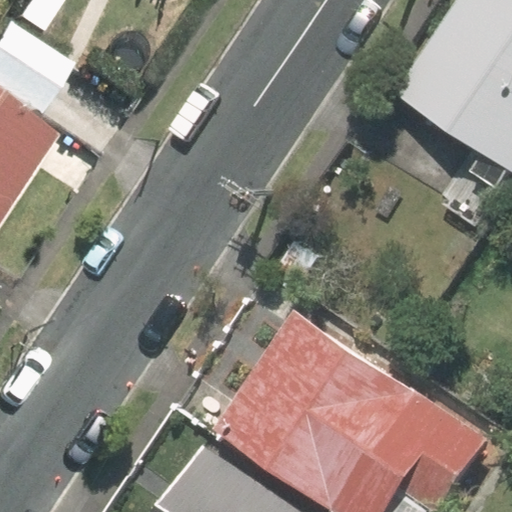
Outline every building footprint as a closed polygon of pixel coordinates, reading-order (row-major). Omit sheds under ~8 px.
[(511,180),(511,0),(462,0),(394,100),(511,180)] [(0,31),(0,108),(17,122),(55,76),(0,31)] [(0,207),(39,152),(0,124),(0,207)] [(214,453),(308,511),(443,511),(485,446),(293,326),(214,453)] [(308,511),(214,453),(203,446),(161,511),(308,511)]
